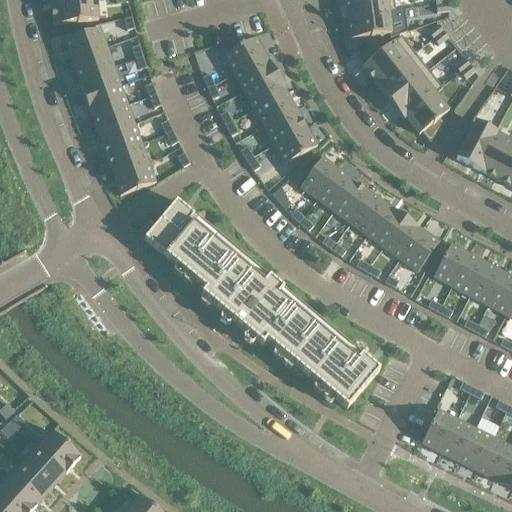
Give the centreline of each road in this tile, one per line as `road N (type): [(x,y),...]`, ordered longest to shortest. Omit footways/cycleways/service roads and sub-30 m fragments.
road 1 (residential): [(511,229),(379,152),(330,93),(287,0)]
road 2 (residential): [(66,248),(91,288),(171,376),(258,439),(290,446)]
road 3 (residential): [(290,446),(173,332),(97,230)]
road 4 (residential): [(97,230),(50,134),(12,0)]
road 5 (residential): [(0,69),(66,248)]
road 6 (residential): [(290,446),(407,511)]
